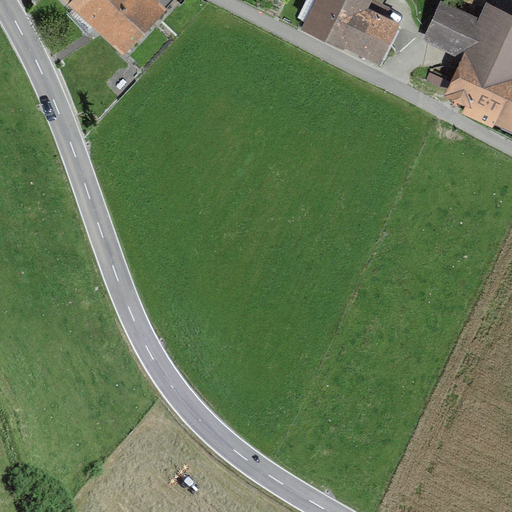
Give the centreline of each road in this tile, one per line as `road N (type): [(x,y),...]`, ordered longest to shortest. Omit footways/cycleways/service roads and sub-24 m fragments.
road 1 (secondary): [(2,0),(57,108),(149,351),(204,424),(329,511)]
road 2 (residential): [(511,147),(219,0)]
